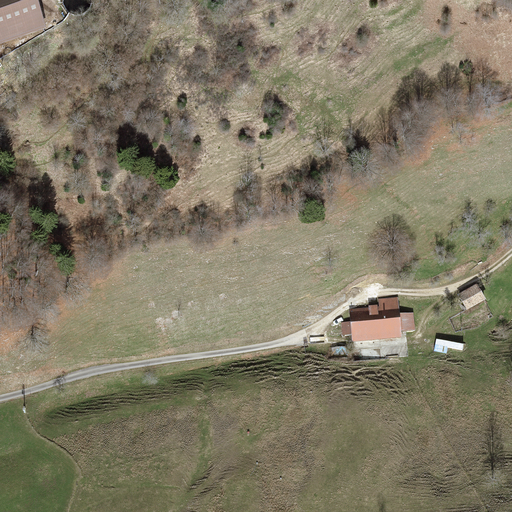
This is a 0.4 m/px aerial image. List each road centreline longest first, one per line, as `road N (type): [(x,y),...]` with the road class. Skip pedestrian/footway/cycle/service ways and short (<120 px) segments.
road 1 (unclassified): [(307,331),(267,346),(83,373),(0,398)]
road 2 (track): [(511,251),(447,288),(365,294),(307,331)]
